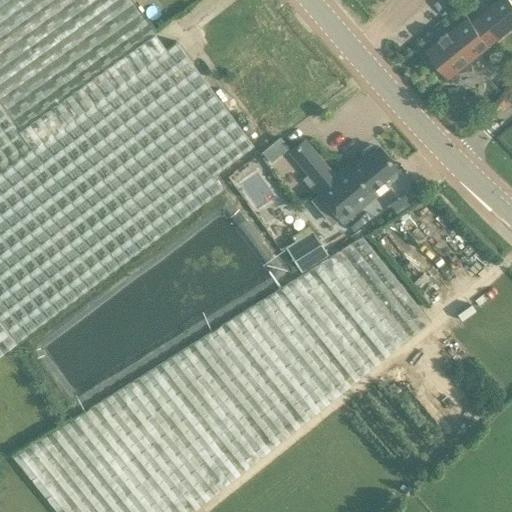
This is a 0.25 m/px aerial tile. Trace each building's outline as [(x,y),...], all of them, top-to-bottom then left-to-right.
[(0,0),(0,353),(219,189),(209,176),(252,145),(174,42),(165,49),(131,0),(0,0)] [(426,49),(448,77),(453,73),(470,70),(469,60),(511,25),(511,4),(508,0),(500,0),(471,24),(466,18),(426,49)] [(362,154),(364,157),(351,168),(347,162),(332,175),(303,139),(289,151),(318,186),(315,189),(342,221),(374,195),(370,190),(383,178),(386,181),(394,174),(394,171),(393,170),(396,168),(377,146),(376,147),(374,144),(370,144),(362,150),(362,154)] [(326,255),(311,231),(286,247),(300,270),(326,255)] [(327,400),(413,330),(428,318),(399,284),(382,263),(359,234),(321,260),(273,290),(178,350),(80,412),(11,455),(56,511),(188,511),(217,489),(327,400)]
